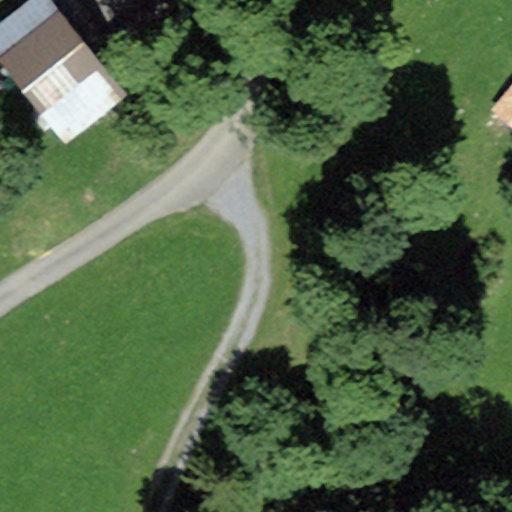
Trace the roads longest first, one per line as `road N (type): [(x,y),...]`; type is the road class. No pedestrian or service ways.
road 1 (unclassified): [(0,313),(204,169),(277,0)]
road 2 (track): [(204,169),(258,261),(164,511)]
